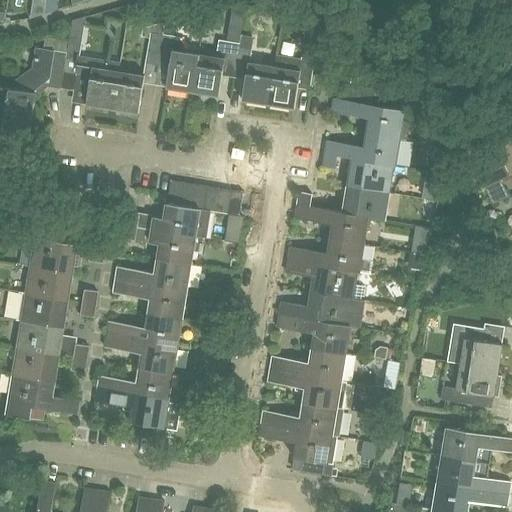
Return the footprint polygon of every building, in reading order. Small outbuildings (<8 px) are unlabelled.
[(325,17),(330,11),(318,0),(316,0),(312,6),(325,17)] [(71,31),(70,34),(80,35),(83,35),(86,16),(73,20),(71,31)] [(157,65),(163,28),(164,22),(143,28),(142,37),(148,38),(143,63),(157,65)] [(165,89),(190,93),(197,55),(185,53),(185,50),(177,38),(170,37),(171,29),(163,28),(157,65),(168,67),(165,89)] [(0,86),(0,114),(30,120),(35,93),(34,92),(35,89),(43,82),(46,83),(46,86),(59,89),(64,57),(67,38),(58,37),(39,34),(35,60),(37,60),(34,73),(23,80),(17,80),(12,84),(11,88),(0,86)] [(239,35),(238,44),(232,79),(243,80),(240,101),(266,106),(272,67),(248,63),(250,50),(252,37),(239,35)] [(219,76),(232,79),(238,44),(217,40),(215,53),(198,50),(197,55),(190,93),(216,98),(219,76)] [(275,56),(272,67),(266,106),(291,110),(295,90),(308,92),(308,91),(316,92),(319,75),(311,74),(313,60),(312,60),(300,58),(299,60),(275,56)] [(64,57),(59,89),(72,91),(81,92),(84,77),(88,78),(84,105),(111,110),(117,71),(118,66),(118,63),(79,57),(79,59),(77,59),(64,57)] [(143,75),(117,71),(111,110),(137,114),(143,75)] [(368,117),(365,132),(399,138),(404,110),(332,97),(330,111),(368,117)] [(30,120),(0,114),(0,150),(2,141),(26,145),(30,120)] [(395,165),(399,138),(365,132),(363,146),(325,140),(323,153),(336,155),(351,158),(393,165),(395,165)] [(511,180),(498,149),(472,161),(485,191),(511,180)] [(334,168),(336,155),(323,153),(321,165),(334,168)] [(351,158),(346,185),(388,192),(393,165),(351,158)] [(177,205),(181,181),(169,180),(166,202),(177,205)] [(177,205),(189,207),(193,183),(181,181),(177,205)] [(205,185),(193,183),(189,207),(197,208),(198,211),(200,211),(205,185)] [(200,211),(210,213),(213,213),(217,187),(205,185),(200,211)] [(388,192),(346,185),(342,212),(367,217),(383,220),(388,192)] [(425,186),(423,197),(436,199),(437,188),(425,186)] [(213,213),(226,215),(229,189),(217,187),(213,213)] [(229,189),(226,215),(237,217),(241,191),(229,189)] [(298,191),(296,205),(309,207),(311,194),(298,191)] [(210,213),(200,211),(198,211),(197,208),(189,207),(177,205),(166,202),(164,202),(161,219),(125,213),(123,225),(146,229),(151,229),(194,236),(201,238),(203,228),(208,223),(210,213)] [(332,224),(329,239),(362,245),(367,217),(342,212),(309,207),(296,205),(293,218),(332,224)] [(123,225),(120,238),(135,241),(144,242),(146,229),(123,225)] [(73,273),(74,265),(78,265),(81,264),(83,245),(42,239),(43,230),(26,227),(24,237),(32,238),(27,265),(73,273)] [(157,244),(155,258),(189,264),(194,236),(151,229),(149,243),(157,244)] [(360,260),(362,245),(329,239),(327,253),(289,246),(287,260),(356,271),(369,274),(371,262),(360,260)] [(103,262),(105,249),(92,247),(90,260),(103,262)] [(185,291),(189,264),(155,258),(153,272),(116,266),(114,280),(185,291)] [(312,277),(309,292),(351,299),(361,301),(364,286),(354,284),(356,271),(287,260),(284,272),(312,277)] [(69,300),(73,273),(27,265),(23,292),(69,300)] [(146,313),(181,318),(185,291),(114,280),(112,292),(148,298),(146,313)] [(83,302),(96,304),(98,291),(85,289),(83,302)] [(16,319),(19,319),(64,327),(69,300),(23,292),(20,292),(16,319)] [(361,301),(351,299),(309,292),(308,300),(305,299),(303,306),(280,302),(278,315),(355,329),(359,329),(360,327),(361,327),(365,302),(361,301)] [(94,317),(96,304),(83,302),(81,315),(94,317)] [(176,345),(181,318),(146,313),(144,327),(107,321),(105,334),(176,345)] [(314,334),(311,348),(345,354),(349,330),(359,332),(359,329),(355,329),(278,315),(276,328),(314,334)] [(60,355),(74,357),(87,359),(89,347),(76,345),(73,339),(65,338),(63,335),(64,327),(19,319),(14,347),(60,355)] [(453,322),(446,361),(461,364),(498,370),(503,342),(482,338),(483,328),(453,322)] [(172,373),(176,345),(105,334),(103,347),(140,353),(137,368),(172,373)] [(55,382),(60,355),(14,347),(10,375),(55,382)] [(269,369),(340,381),(345,354),(311,348),(309,363),(271,356),(269,369)] [(85,373),(87,359),(74,357),(72,370),(85,373)] [(436,360),(422,357),(420,374),(433,376),(436,360)] [(383,388),(388,389),(395,390),(401,362),(388,360),(383,388)] [(473,392),(494,395),(499,396),(502,375),(497,375),(498,370),(461,364),(457,388),(443,386),(440,399),(470,404),(473,392)] [(98,376),(96,389),(167,400),(172,373),(137,368),(135,382),(98,376)] [(305,388),(303,403),(344,410),(348,383),(340,381),(269,369),(267,381),(305,388)] [(4,414),(26,418),(28,406),(74,413),(76,400),(53,397),(55,382),(10,375),(4,414)] [(96,389),(94,402),(130,408),(128,423),(175,431),(180,402),(167,400),(96,389)] [(262,411),(260,424),(338,437),(339,437),(344,410),(303,403),(300,418),(262,411)] [(205,410),(189,408),(186,427),(202,430),(205,410)] [(260,424),(258,436),(296,443),(293,458),(333,465),(338,437),(260,424)] [(511,452),(511,438),(504,437),(446,427),(441,455),(489,464),(491,456),(487,452),(488,449),(492,449),(511,452)] [(489,464),(441,455),(437,483),(507,495),(509,482),(487,478),(483,477),(484,473),(488,471),(489,464)] [(49,511),(55,483),(41,481),(35,511),(49,511)] [(432,509),(448,511),(465,511),(467,501),(505,507),(507,495),(437,483),(432,509)] [(413,486),(400,484),(397,503),(410,505),(413,486)] [(78,511),(92,511),(96,490),(82,488),(78,511)] [(105,511),(109,492),(96,490),(92,511),(105,511)] [(148,511),(151,499),(138,497),(135,511),(148,511)] [(161,511),(163,501),(151,499),(148,511),(161,511)]
